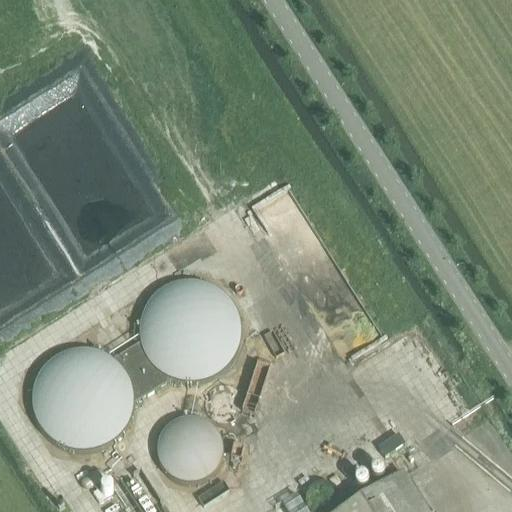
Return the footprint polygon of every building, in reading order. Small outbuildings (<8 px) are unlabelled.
[(229,370),(236,360),(240,349),(242,337),(241,325),(237,314),(230,304),(222,296),(211,289),(199,286),(186,285),(174,288),(163,293),(153,301),(146,311),(141,322),(139,334),(140,347),(144,359),(151,370),(161,378),(172,384),(184,387),(197,387),(209,384),(220,379),(229,370)] [(133,395),(134,408),(172,384),(161,378),(151,370),(144,359),(140,347),(114,364),(123,372),(130,383),(133,395)] [(132,420),(134,408),(133,395),(130,383),(123,372),(114,364),(102,357),(89,354),(76,354),(64,358),(52,364),(43,373),(36,385),(33,397),(32,410),(35,422),(41,434),(49,443),(60,450),(72,454),(84,456),(97,454),(109,449),(119,441),(127,432),(132,420)] [(160,468),(166,477),(174,483),(184,487),(194,487),(204,484),(213,479),(219,471),(223,461),(223,451),(221,442),(216,434),(209,427),(200,423),(190,422),(181,423),(171,428),(163,436),(159,446),(158,457),(160,468)] [(101,460),(86,467),(93,480),(108,472),(101,460)] [(426,511),(403,475),(344,511),(426,511)] [(306,511),(297,498),(274,511),(306,511)]
